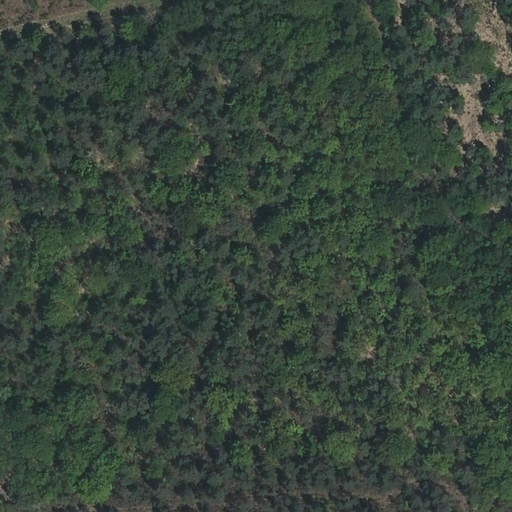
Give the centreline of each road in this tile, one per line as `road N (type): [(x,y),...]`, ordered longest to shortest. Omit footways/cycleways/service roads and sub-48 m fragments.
road 1 (track): [(371,0),(418,160),(495,244),(511,250)]
road 2 (track): [(0,36),(152,0)]
